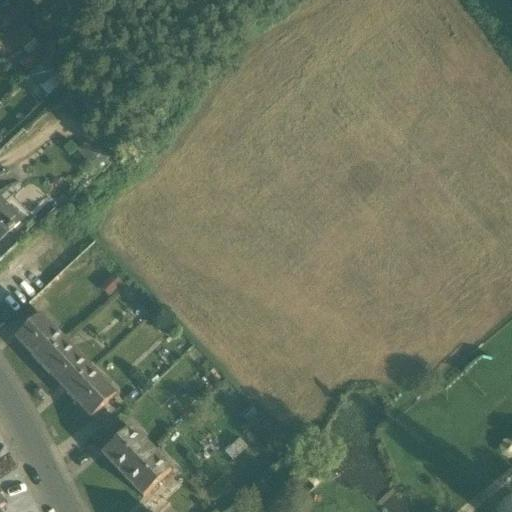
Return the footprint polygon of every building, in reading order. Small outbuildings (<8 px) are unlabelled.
[(0,19),(9,29),(18,21),(10,8),(0,17),(0,19)] [(20,52),(32,41),(23,28),(9,40),(20,52)] [(29,77),(45,61),(38,49),(19,67),(29,77)] [(45,61),(29,77),(37,87),(43,87),(56,76),(45,61)] [(43,87),(37,87),(48,100),(63,86),(56,76),(43,87)] [(115,155),(100,132),(77,152),(94,173),(115,155)] [(12,197),(3,205),(21,225),(31,217),(12,197)] [(0,238),(6,233),(10,236),(21,225),(3,205),(0,202),(0,238)] [(18,246),(10,236),(6,233),(0,238),(0,255),(4,259),(18,246)] [(123,286),(113,276),(100,289),(110,299),(123,286)] [(148,318),(158,309),(146,297),(136,306),(148,318)] [(14,341),(39,368),(65,345),(40,318),(14,341)] [(39,368),(64,395),(89,372),(65,345),(39,368)] [(116,401),(89,372),(64,395),(91,424),(116,401)] [(100,457),(120,478),(150,453),(129,430),(100,457)] [(501,440),(498,447),(500,456),(507,461),(511,459),(511,440),(511,439),(501,440)] [(239,440),(225,455),(234,463),(248,449),(239,440)] [(170,474),(150,453),(120,478),(142,501),(170,474)]
